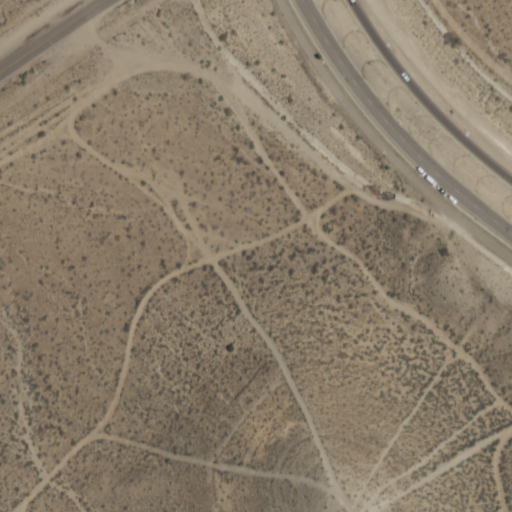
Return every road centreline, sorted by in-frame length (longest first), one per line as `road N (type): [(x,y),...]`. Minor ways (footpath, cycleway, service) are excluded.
road 1 (secondary): [(292,0),(338,75),(397,140),(511,236)]
road 2 (secondary): [(511,179),(397,69),(350,0)]
road 3 (tertiary): [(0,71),(106,0)]
